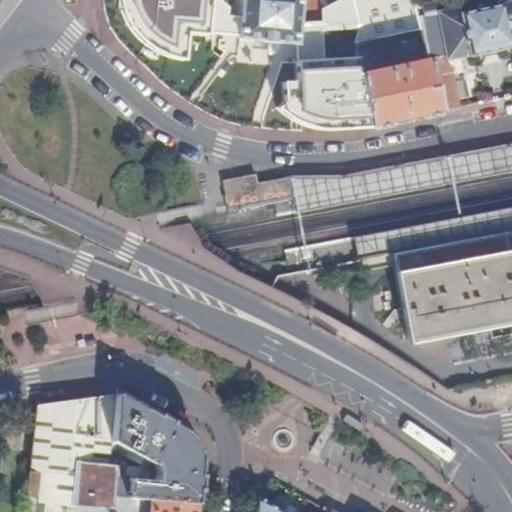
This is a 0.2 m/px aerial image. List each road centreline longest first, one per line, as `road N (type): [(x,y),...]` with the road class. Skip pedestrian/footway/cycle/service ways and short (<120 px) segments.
road 1 (residential): [(10,2),(72,38),(181,131),(252,156),(368,156),(511,125)]
road 2 (tertiary): [(0,385),(133,371),(173,389),(209,411),(226,454),(222,511)]
road 3 (secondary): [(256,322),(0,186)]
road 4 (secondary): [(0,238),(187,311),(256,322)]
road 5 (secondary): [(440,426),(256,322)]
